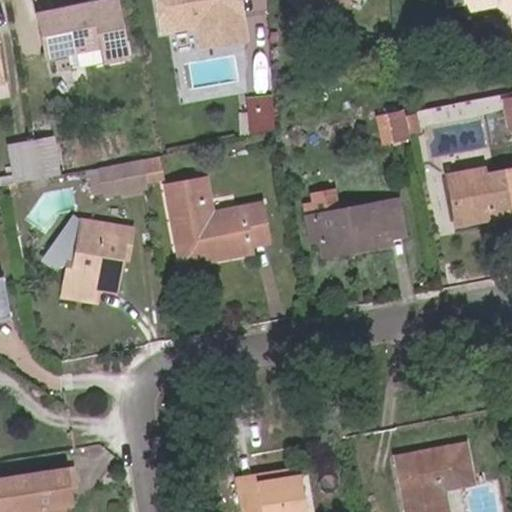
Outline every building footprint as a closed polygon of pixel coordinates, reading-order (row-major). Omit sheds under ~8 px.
[(114,0),(106,0),(37,14),(45,56),(100,45),(103,61),(125,56),(114,0)] [(155,0),(161,28),(196,22),(241,14),(238,0),(155,0)] [(285,0),(285,1),(321,30),(345,0),(285,0)] [(507,12),(511,38),(511,0),(442,0),(443,4),(460,1),(462,8),(492,3),(507,12)] [(241,14),(196,22),(200,45),(245,36),(241,14)] [(0,82),(9,81),(0,33),(0,82)] [(507,129),(511,128),(511,118),(509,102),(502,104),(507,129)] [(245,103),(246,117),(271,116),(270,103),(245,103)] [(405,112),(409,134),(425,131),(421,109),(405,112)] [(246,117),(247,136),(272,136),(271,116),(246,117)] [(12,150),(19,184),(43,180),(60,177),(54,142),(12,150)] [(140,162),(144,184),(168,179),(166,158),(140,162)] [(144,184),(140,162),(105,169),(109,196),(145,190),(144,184)] [(511,168),(484,173),(483,167),(446,174),(454,218),(493,211),(494,217),(511,213),(511,168)] [(169,187),(179,250),(208,246),(210,257),(252,250),(251,243),(268,239),(261,206),(212,213),(206,182),(169,187)] [(398,199),(317,215),(322,241),(323,248),(355,242),(356,250),(391,243),(390,237),(405,234),(398,199)] [(311,243),(322,241),(317,215),(306,217),(311,243)] [(125,244),(132,245),(135,229),(85,220),(78,253),(73,280),(101,286),(116,289),(122,260),(125,244)] [(324,256),(356,250),(355,242),(323,248),(324,256)] [(125,244),(122,260),(128,261),(132,245),(125,244)] [(181,262),(210,257),(208,246),(179,250),(181,262)] [(63,278),(73,280),(78,253),(68,251),(63,278)] [(73,280),(63,278),(60,294),(98,301),(101,286),(73,280)] [(465,444),(394,458),(404,511),(445,511),(439,481),(471,475),(465,444)] [(238,477),(243,511),(302,511),(296,469),(238,477)] [(64,511),(64,505),(63,498),(60,498),(55,499),(54,489),(66,488),(72,487),(70,471),(0,483),(0,511),(64,511)] [(455,511),(449,479),(439,481),(445,511),(455,511)] [(63,498),(64,505),(68,506),(66,488),(54,489),(55,499),(60,498),(63,498)]
